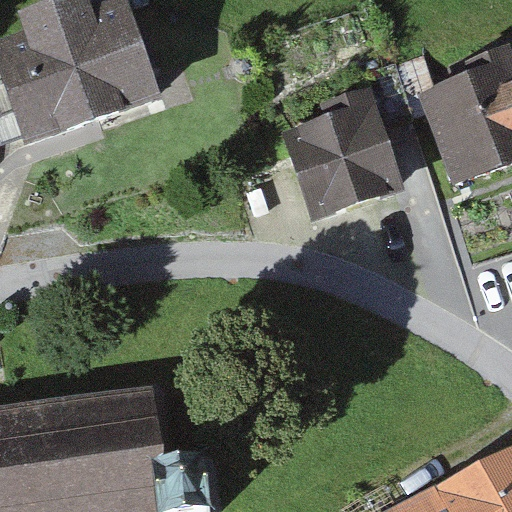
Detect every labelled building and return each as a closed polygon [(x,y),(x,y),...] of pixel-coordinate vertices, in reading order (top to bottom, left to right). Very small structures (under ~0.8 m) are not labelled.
[(0,47),(0,139),(2,145),(146,97),(116,9),(0,47)] [(511,97),(505,77),(427,102),(459,199),(487,190),(511,182),(511,97)] [(371,106),(281,134),(313,235),(403,207),(371,106)] [(0,511),(161,511),(146,400),(0,419),(0,511)] [(511,511),(511,455),(394,511),(511,511)]
